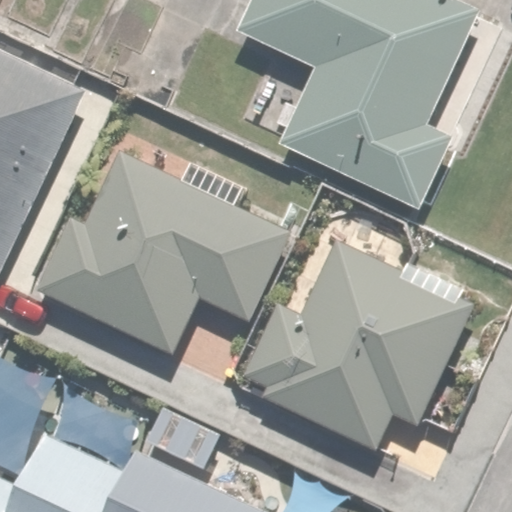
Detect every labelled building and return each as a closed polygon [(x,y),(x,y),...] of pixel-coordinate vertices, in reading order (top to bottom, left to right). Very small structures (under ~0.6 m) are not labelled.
[(510,17),(471,0),(252,0),(238,31),(315,65),(280,141),(424,206),(510,17)] [(105,85),(0,40),(0,309),(9,313),(105,85)] [(300,224),(129,147),(97,219),(75,209),(42,283),(181,346),(205,294),(257,318),(300,224)] [(482,309),(352,243),(315,317),(277,297),(238,375),(383,449),(404,409),(426,420),(482,309)] [(230,430),(172,401),(155,433),(213,463),(230,430)] [(285,511),(145,444),(134,466),(49,425),(20,485),(0,475),(0,511),(285,511)]
